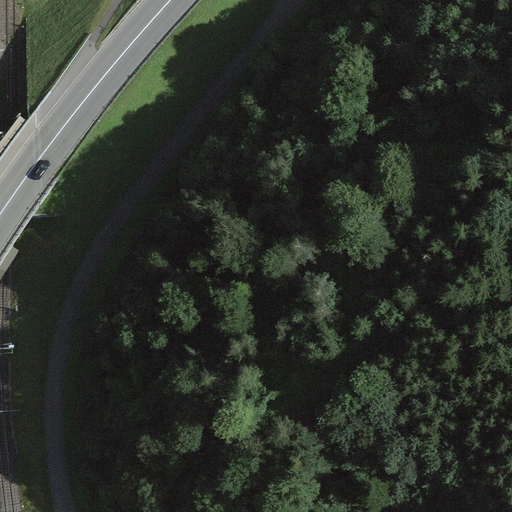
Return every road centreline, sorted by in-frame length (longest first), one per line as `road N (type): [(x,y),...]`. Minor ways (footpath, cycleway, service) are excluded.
road 1 (unclassified): [(297,0),(110,245),(76,306),(55,402),(68,511)]
road 2 (primary): [(166,0),(0,220)]
